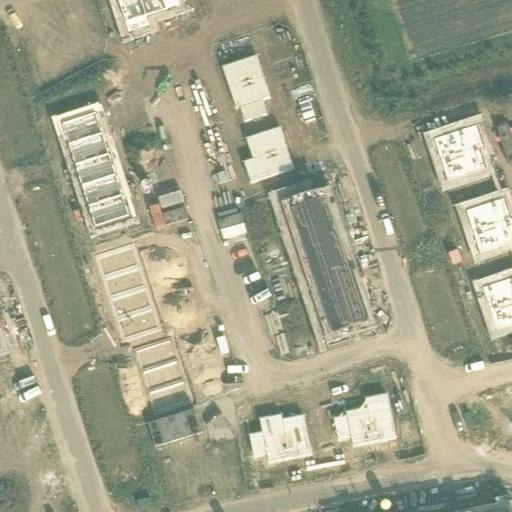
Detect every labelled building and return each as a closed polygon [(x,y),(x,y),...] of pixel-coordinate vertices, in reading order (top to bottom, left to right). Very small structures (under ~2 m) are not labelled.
[(139,0),(116,0),(121,16),(124,24),(146,17),(139,0)] [(139,0),(146,17),(167,10),(164,2),(163,0),(139,0)] [(230,66),(222,68),(229,90),(264,78),(257,57),(253,58),(230,66)] [(167,58),(158,61),(162,71),(170,68),(167,58)] [(158,61),(150,63),(153,74),(162,71),(158,61)] [(264,78),(229,90),(236,111),(244,109),(266,101),(271,100),(264,78)] [(182,96),(172,99),(175,107),(185,104),(182,96)] [(185,104),(175,107),(178,116),(188,112),(185,104)] [(166,106),(156,110),(159,118),(169,115),(166,106)] [(96,115),(61,126),(68,147),(103,136),(96,115)] [(173,127),(163,130),(165,138),(176,135),(173,127)] [(254,137),(246,140),(253,161),(287,150),(280,128),(254,137)] [(467,129),(432,141),(440,162),(474,151),(467,129)] [(508,130),(498,134),(501,142),(511,139),(508,130)] [(176,135),(165,138),(168,147),(178,144),(176,135)] [(103,136),(68,147),(75,168),(110,157),(103,136)] [(287,150),(253,161),(260,183),(268,180),(291,173),(294,171),(287,150)] [(474,151),(440,162),(447,184),(482,172),(474,151)] [(110,157),(75,168),(81,188),(116,177),(110,157)] [(206,167),(196,171),(198,179),(209,176),(206,167)] [(186,168),(176,171),(179,180),(189,176),(186,168)] [(189,176),(179,180),(181,188),(192,185),(189,176)] [(209,176),(198,179),(201,187),(211,184),(209,176)] [(496,176),(486,179),(488,187),(498,184),(496,176)] [(116,177),(81,188),(88,209),(123,198),(116,177)] [(498,184),(488,187),(491,196),(501,192),(498,184)] [(298,232),(333,220),(326,199),(307,205),(303,193),(278,201),(283,215),(291,212),(298,232)] [(123,198),(88,209),(95,230),(130,219),(123,198)] [(499,201),(464,213),(472,234),(506,223),(499,201)] [(340,241),(333,220),(298,232),(305,252),(340,241)] [(511,239),(506,223),(472,234),(479,256),(511,244),(511,239)] [(305,252),(312,273),(346,261),(340,241),(305,252)] [(110,277),(147,265),(140,244),(103,256),(110,277)] [(165,260),(177,256),(173,246),(162,250),(165,260)] [(261,254),(265,265),(273,263),(269,251),(261,254)] [(177,256),(165,260),(168,269),(180,265),(177,256)] [(353,282),(346,261),(312,273),(318,293),(353,282)] [(277,274),(273,263),(265,265),(269,277),(277,274)] [(147,265),(110,277),(117,298),(154,286),(147,265)] [(511,279),(482,289),(489,311),(511,302),(511,279)] [(353,282),(318,293),(325,314),(360,303),(353,282)] [(154,286),(117,298),(123,318),(161,306),(154,286)] [(176,291),(179,301),(190,297),(187,287),(176,291)] [(278,307),(286,304),(283,292),(275,295),(278,307)] [(190,297),(179,301),(182,310),(193,306),(190,297)] [(511,302),(489,311),(496,332),(511,326),(511,302)] [(367,324),(360,303),(325,314),(332,334),(323,337),(327,350),(352,342),(348,330),(367,324)] [(290,315),(286,304),(278,307),(282,318),(290,315)] [(161,306),(123,318),(130,340),(168,328),(161,306)] [(141,373),(178,361),(171,339),(134,351),(141,373)] [(193,346),(196,355),(208,352),(205,342),(193,346)] [(211,361),(208,352),(196,355),(200,365),(211,361)] [(10,360),(0,363),(0,395),(19,389),(10,360)] [(148,394),(185,382),(178,361),(141,373),(148,394)] [(367,365),(359,367),(361,377),(369,376),(367,365)] [(359,367),(350,368),(352,379),(361,377),(359,367)] [(192,403),(185,382),(148,394),(155,415),(192,403)] [(220,390),(209,393),(212,403),(224,399),(220,390)] [(285,392),(276,394),(279,404),(287,403),(285,392)] [(276,394),(268,396),(270,406),(279,404),(276,394)] [(389,404),(367,409),(374,445),(396,440),(389,404)] [(367,409),(345,413),(346,422),(351,445),(352,449),(374,445),(367,409)] [(0,456),(35,446),(26,415),(0,422),(0,456)] [(305,421),(283,425),(290,461),(312,457),(311,453),(306,429),(305,421)] [(283,425),(260,430),(262,438),(267,462),(268,466),(290,461),(283,425)] [(223,448),(174,458),(181,495),(231,485),(223,448)] [(11,469),(0,472),(0,490),(3,490),(8,511),(24,511),(53,504),(46,476),(15,484),(11,469)]
